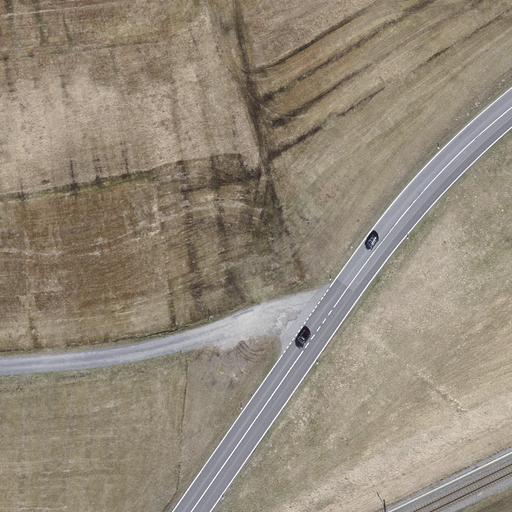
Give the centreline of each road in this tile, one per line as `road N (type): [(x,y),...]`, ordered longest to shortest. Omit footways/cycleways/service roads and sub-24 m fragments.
road 1 (primary): [(192,511),(421,193),(511,107)]
road 2 (track): [(322,324),(278,316),(185,345),(80,363),(0,366)]
